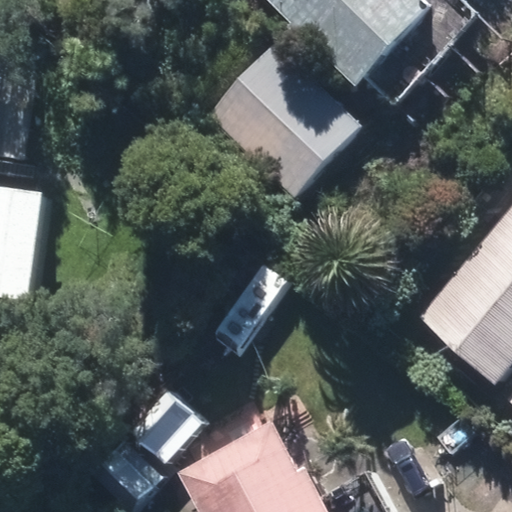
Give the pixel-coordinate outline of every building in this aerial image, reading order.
[(276,0),(365,82),(438,4),(434,0),(276,0)] [(214,117),(298,195),(367,122),(283,44),(214,117)] [(0,116),(8,60),(0,58),(0,116)] [(511,217),(426,314),(503,383),(511,373),(511,217)] [(186,471),(207,511),(329,511),(279,420),(186,471)]
